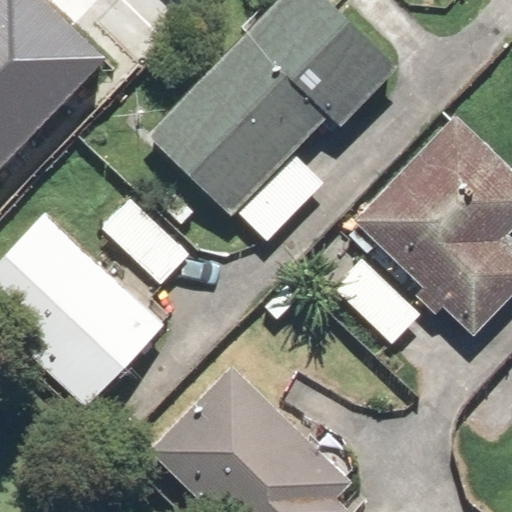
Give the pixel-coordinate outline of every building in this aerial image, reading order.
[(34,0),(0,0),(0,157),(95,56),(34,0)] [(323,0),(274,0),(144,142),(265,252),(323,188),(291,158),(323,124),(335,135),(397,68),(323,0)] [(511,173),(452,117),(351,223),(420,288),(412,297),(441,325),(448,317),(471,339),(511,296),(511,253),(501,242),(511,230),(511,173)] [(129,199),(97,232),(158,290),(189,257),(129,199)] [(161,326),(42,215),(0,260),(0,324),(87,406),(161,326)] [(359,257),(329,286),(390,348),(420,318),(359,257)] [(348,486),(222,366),(142,450),(207,511),(342,511),(332,503),(348,486)]
